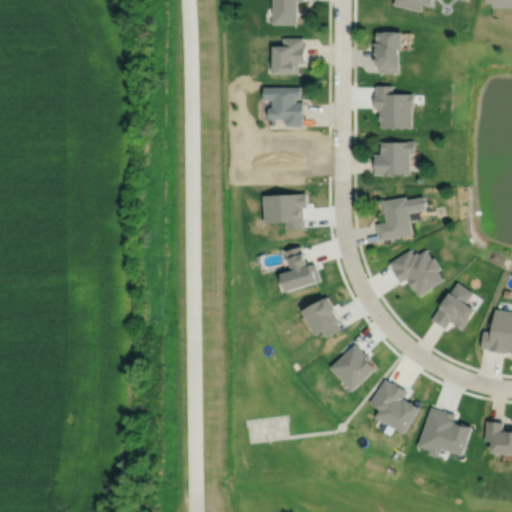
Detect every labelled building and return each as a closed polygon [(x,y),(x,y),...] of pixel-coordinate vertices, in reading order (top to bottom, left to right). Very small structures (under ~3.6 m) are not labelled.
[(273,0),(273,24),(298,24),(298,0),(273,0)] [(395,0),(394,4),(422,10),(424,3),(432,5),(432,0),(395,0)] [(511,8),(511,0),(490,0),(491,7),(511,8)] [(377,32),(377,40),(379,40),(379,42),(376,42),(376,50),(377,50),(377,64),(378,64),(378,66),(380,66),(380,72),(400,72),(400,69),(402,69),(402,56),(400,56),(400,50),(404,50),(404,32),(377,32)] [(274,47),(274,74),(297,74),(297,73),(298,73),(298,62),(306,62),(306,45),(304,45),(304,37),(283,37),(283,47),(274,47)] [(264,87),(265,97),(273,97),(273,105),(269,105),(269,116),(271,116),(271,123),(276,123),(276,116),(287,116),(287,124),(304,123),(304,117),(305,117),(305,99),(297,99),(297,94),(302,94),(302,87),(264,87)] [(375,152),(375,172),(411,172),(411,151),(416,151),(416,138),(382,138),(382,152),(375,152)] [(265,192),(266,219),(287,218),(288,227),(304,226),(304,218),(306,218),(305,205),(309,205),(308,190),(265,192)] [(384,198),(387,220),(377,221),(380,238),(414,232),(410,209),(428,206),(426,194),(408,197),(408,194),(384,198)] [(287,248),(293,268),(283,271),(288,288),(320,279),(317,266),(315,267),(314,262),(305,264),(304,262),(309,260),(306,250),(303,251),(301,244),(287,248)] [(411,247),(390,261),(394,267),(393,268),(401,281),(408,276),(409,277),(408,278),(414,288),(415,287),(420,294),(445,278),(439,269),(443,267),(435,255),(433,256),(427,247),(419,252),(418,250),(414,252),(411,247)] [(452,290),(433,318),(447,327),(452,319),(455,321),(454,322),(463,328),(470,318),(470,319),(478,307),(452,290)] [(305,308),(318,332),(324,328),(328,335),(342,327),(339,321),(340,320),(333,308),(336,307),(329,294),(305,308)] [(511,309),(497,307),(493,330),(485,329),(482,346),(490,347),(490,349),(507,351),(507,350),(511,350),(511,309)] [(357,342),(332,365),(353,388),(377,367),(369,358),(372,355),(367,350),(366,352),(357,342)] [(386,377),(371,401),(382,408),(376,416),(386,422),(387,420),(406,432),(422,407),(405,396),(409,389),(394,380),(393,382),(386,377)] [(432,406),(419,444),(432,449),(431,452),(441,455),(444,447),(465,454),(475,425),(464,422),(464,423),(459,421),(459,420),(455,419),(457,412),(446,409),(445,410),(432,406)] [(489,419),(487,439),(495,440),(494,451),(511,452),(511,427),(507,427),(507,430),(504,430),(505,420),(489,419)] [(191,511),(205,511),(205,428),(191,428),(191,511)]
